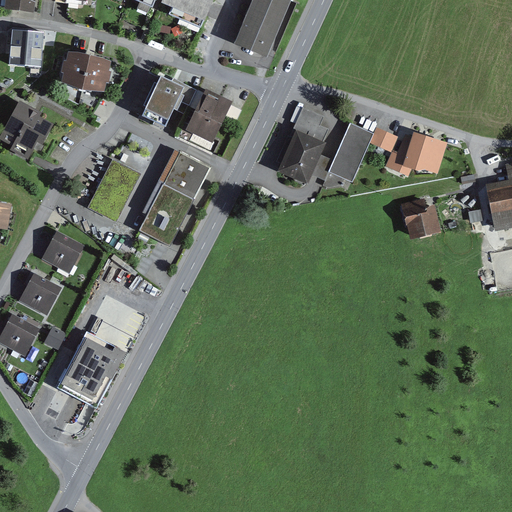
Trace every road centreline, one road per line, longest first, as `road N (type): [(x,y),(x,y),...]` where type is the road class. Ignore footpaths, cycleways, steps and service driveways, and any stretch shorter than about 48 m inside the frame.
road 1 (primary): [(84,470),(279,95)]
road 2 (residential): [(0,296),(69,167),(118,117),(149,51)]
road 3 (residential): [(0,17),(149,51)]
road 4 (residential): [(149,51),(279,95)]
road 5 (residential): [(0,384),(45,444),(84,470)]
